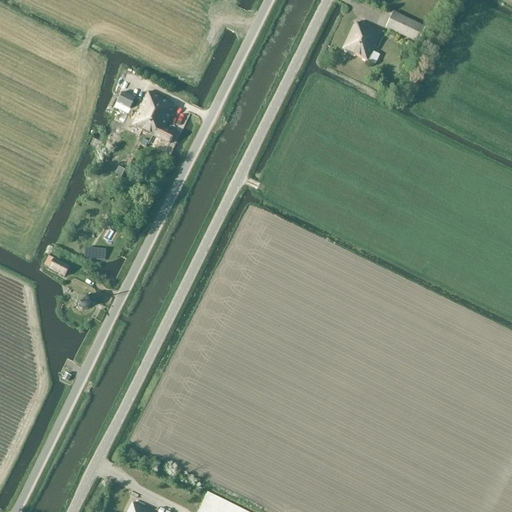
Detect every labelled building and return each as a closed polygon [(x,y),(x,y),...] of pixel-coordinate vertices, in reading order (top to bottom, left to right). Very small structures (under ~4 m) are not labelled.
[(393,12),(385,28),(418,44),(426,28),(393,12)] [(354,23),(342,50),(368,63),(369,62),(375,65),(380,55),(373,52),(375,49),(382,34),(363,24),(362,26),(354,23)] [(169,144),(175,132),(167,127),(175,107),(174,107),(168,103),(169,102),(147,92),(137,114),(133,112),(130,119),(134,121),(131,127),(169,144)] [(126,95),(114,119),(124,124),(135,100),(126,95)] [(69,267),(53,258),(53,259),(48,256),(44,265),(48,268),(64,277),(69,267)] [(88,298),(81,295),(76,298),(74,304),(75,308),(82,311),(87,310),(90,305),(88,298)] [(67,374),(64,380),(70,382),(72,376),(67,374)] [(250,511),(208,491),(197,511),(250,511)] [(150,511),(132,503),(127,511),(150,511)]
